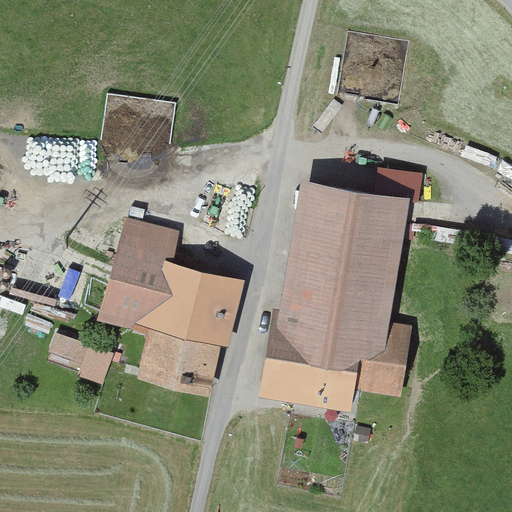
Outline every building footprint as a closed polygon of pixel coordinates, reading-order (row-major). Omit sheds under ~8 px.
[(416,223),(420,200),(311,182),(288,319),(274,317),(263,381),(353,396),(357,374),(399,381),(406,339),(376,334),(395,220),(416,223)] [(212,222),(212,223),(213,223),(213,224),(214,224),(215,225),(216,225),(217,226),(218,226),(219,226),(220,226),(221,226),(222,226),(223,225),(224,225),(225,224),(226,224),(226,223),(227,223),(227,222),(227,221),(228,221),(228,220),(228,219),(228,218),(228,217),(228,216),(228,215),(228,214),(227,214),(227,213),(226,212),(226,211),(225,211),(224,210),(223,210),(223,209),(222,209),(221,209),(220,209),(219,209),(218,209),(217,209),(216,209),(216,210),(215,210),(214,211),(213,211),(213,212),(212,212),(212,213),(212,214),(211,214),(211,215),(211,216),(211,217),(211,218),(211,219),(211,220),(211,221),(212,221),(212,222)] [(143,369),(206,385),(217,338),(226,340),(240,281),(170,262),(173,249),(123,236),(101,315),(153,328),(143,369)] [(82,356),(87,337),(56,328),(51,348),(82,356)] [(83,360),(103,368),(108,353),(89,346),(83,360)]
